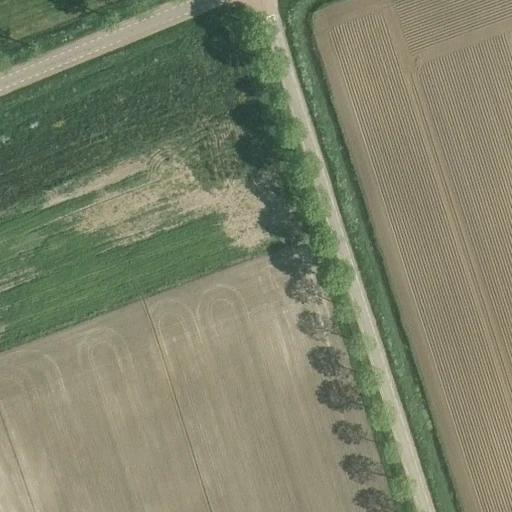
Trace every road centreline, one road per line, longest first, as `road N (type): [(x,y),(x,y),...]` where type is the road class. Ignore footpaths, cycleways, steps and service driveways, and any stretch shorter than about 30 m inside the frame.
road 1 (unclassified): [(424,511),(262,0)]
road 2 (unclassified): [(0,86),(212,0)]
